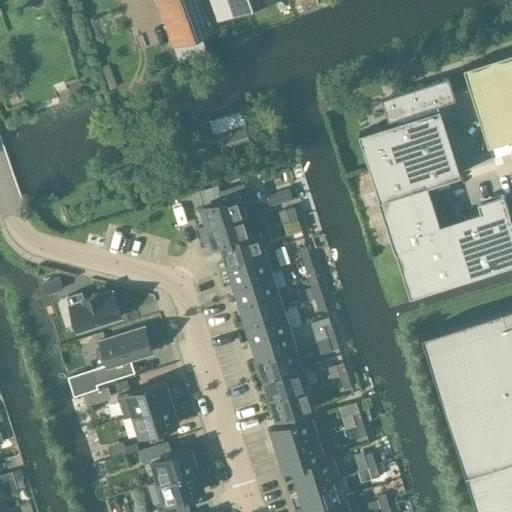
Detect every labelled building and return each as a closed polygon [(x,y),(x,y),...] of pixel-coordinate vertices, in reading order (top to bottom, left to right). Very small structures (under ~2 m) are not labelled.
[(154,0),(171,46),(205,34),(218,29),(215,20),(221,17),(214,0),(154,0)] [(218,0),(226,18),(270,0),(218,0)] [(202,38),(175,48),(180,63),(207,54),(202,38)] [(511,51),(464,66),(489,144),(511,136),(511,51)] [(448,94),(443,77),(391,94),(399,119),(440,107),(437,98),(448,94)] [(461,173),(440,107),(399,119),(359,132),(380,199),(461,173)] [(244,124),(213,134),(220,155),(251,145),(244,124)] [(219,199),(202,204),(208,225),(245,213),(245,214),(253,211),(243,182),(240,183),(216,191),(219,199)] [(433,182),(380,199),(384,210),(396,249),(450,232),(446,221),(433,182)] [(289,188),(277,192),(281,203),(293,199),(289,188)] [(450,232),(396,249),(411,294),(511,261),(511,217),(507,201),(446,221),(450,232)] [(290,220),(290,221),(298,219),(294,206),(286,209),(290,220)] [(245,213),(208,225),(215,245),(222,243),(237,238),(236,236),(251,232),(258,229),(253,211),(245,214),(245,213)] [(290,220),(283,223),(287,235),(294,233),(302,230),(302,228),(298,219),(290,221),(290,220)] [(237,238),(222,243),(228,262),(265,251),(264,248),(270,247),(264,228),(258,229),(251,232),(236,236),(237,238)] [(265,251),(228,262),(235,282),(271,270),(271,271),(281,268),(274,245),(270,247),(264,248),(265,251)] [(299,248),(303,260),(311,258),(307,245),(299,248)] [(307,272),(315,269),(311,258),(303,260),(307,272)] [(271,270),(235,282),(241,301),(277,290),(277,287),(271,271),(271,270)] [(59,276),(43,282),(47,293),(63,288),(59,276)] [(311,286),(315,299),(323,296),(319,284),(311,286)] [(277,290),(241,301),(247,320),(283,308),(284,310),(289,308),(282,286),(277,287),(277,290)] [(81,292),(67,296),(78,330),(121,317),(112,290),(99,294),(98,292),(83,297),(81,292)] [(327,308),(323,296),(315,299),(319,311),(327,308)] [(511,511),(511,303),(423,331),(480,511),(511,511)] [(284,310),(283,308),(247,320),(253,339),(289,328),(284,310)] [(324,326),(328,338),(336,335),(332,323),(324,326)] [(130,358),(152,351),(144,326),(100,340),(107,364),(92,369),(96,384),(134,372),(130,358)] [(289,328),(253,339),(259,358),(259,359),(296,347),(289,328)] [(339,347),(336,335),(328,338),(331,349),(339,347)] [(296,347),(259,359),(265,378),(302,366),(296,347)] [(336,364),(340,377),(348,374),(344,361),(336,364)] [(302,366),(265,378),(271,398),(308,386),(302,366)] [(92,369),(68,376),(74,395),(98,388),(96,384),(92,369)] [(352,386),(348,374),(340,377),(344,388),(352,386)] [(127,379),(115,383),(117,390),(129,387),(127,379)] [(134,413),(175,400),(171,388),(168,389),(165,380),(118,395),(125,417),(134,414),(134,413)] [(314,406),(308,386),(271,398),(278,418),(314,406)] [(102,394),(99,388),(87,391),(89,398),(102,394)] [(179,413),(175,400),(134,413),(134,414),(141,435),(179,423),(176,414),(179,413)] [(359,410),(351,413),(355,424),(363,422),(359,410)] [(310,415),(272,427),(279,448),(317,436),(310,415)] [(355,424),(359,437),(367,434),(363,422),(355,424)] [(317,436),(279,448),(286,470),(293,468),(332,455),(333,455),(326,433),(317,436)] [(168,440),(140,449),(144,462),(153,460),(159,479),(160,480),(200,467),(196,455),(193,456),(191,447),(172,453),(168,440)] [(127,453),(140,449),(137,441),(125,445),(127,453)] [(125,445),(109,450),(112,458),(127,453),(125,445)] [(372,451),(365,453),(368,465),(376,463),(372,451)] [(332,455),(293,468),(300,487),(338,475),(332,455)] [(368,465),(372,477),(380,475),(376,463),(368,465)] [(160,480),(159,479),(155,481),(161,502),(157,504),(159,511),(178,511),(182,511),(189,508),(185,496),(204,490),(201,480),(204,479),(200,467),(160,480)] [(0,484),(0,485),(14,481),(11,471),(0,474),(0,484)] [(338,475),(300,487),(306,507),(344,495),(338,475)] [(22,478),(14,481),(17,490),(24,487),(22,478)] [(17,490),(14,481),(0,485),(3,494),(17,490)] [(344,495),(306,507),(307,511),(359,511),(353,492),(344,495)] [(385,492),(378,495),(379,498),(381,507),(389,504),(385,492)] [(379,498),(367,502),(370,510),(381,507),(379,498)]
